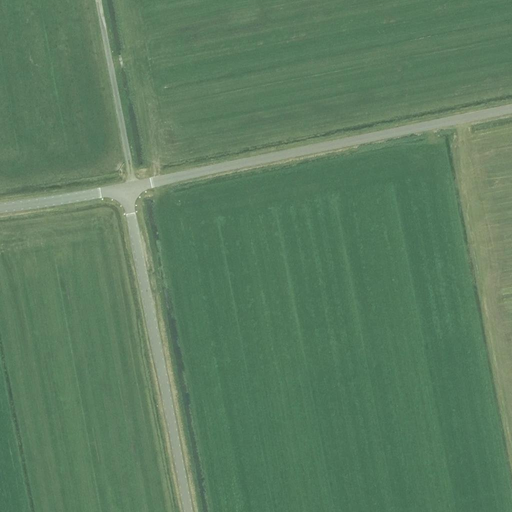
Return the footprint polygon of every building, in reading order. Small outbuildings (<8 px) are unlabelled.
[(82,14),(82,3),(68,4),(68,15),(82,14)] [(73,18),(74,43),(88,43),(87,18),(73,18)] [(0,36),(3,54),(43,47),(39,23),(0,28),(0,36)] [(14,65),(16,58),(9,56),(7,63),(14,65)] [(78,130),(68,67),(27,73),(37,136),(78,130)] [(10,137),(0,138),(0,146),(36,141),(33,125),(9,129),(10,137)] [(98,167),(115,155),(100,136),(84,148),(98,167)] [(60,150),(52,151),(53,165),(61,165),(60,150)] [(274,261),(254,266),(260,288),(338,268),(332,244),(338,243),(334,227),(267,245),(269,256),(273,255),(274,261)] [(364,254),(414,247),(411,229),(361,237),(364,254)] [(242,241),(202,248),(206,268),(239,262),(238,257),(245,256),(242,241)] [(416,251),(391,254),(395,279),(419,276),(416,251)] [(328,306),(340,304),(338,293),(326,295),(328,306)] [(312,294),(263,301),(266,320),(278,318),(279,322),(315,316),(312,294)]
